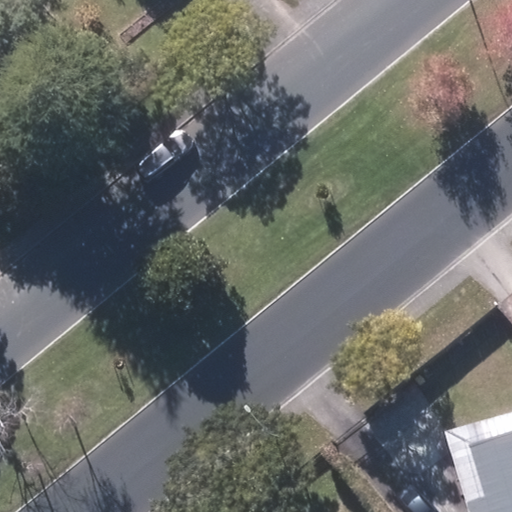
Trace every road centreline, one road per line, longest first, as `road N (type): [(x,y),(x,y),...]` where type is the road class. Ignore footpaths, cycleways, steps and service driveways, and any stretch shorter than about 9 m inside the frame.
road 1 (secondary): [(511,159),(70,511)]
road 2 (secondary): [(0,332),(405,0)]
